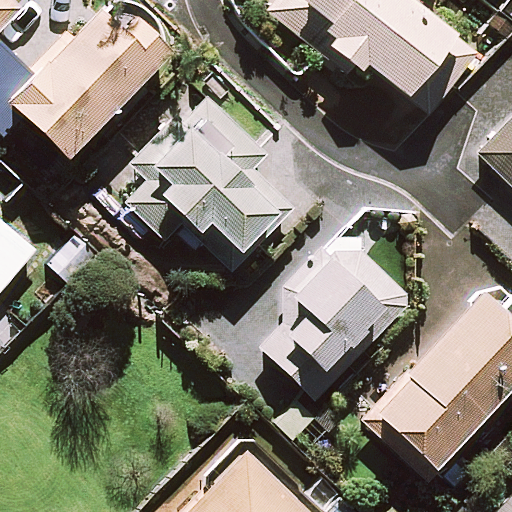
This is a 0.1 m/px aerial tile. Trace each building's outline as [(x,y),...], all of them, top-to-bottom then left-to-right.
[(0,0),(0,25),(18,8),(9,0),(0,0)] [(319,29),(325,34),(319,42),(353,68),(359,60),(426,110),(472,50),(407,0),(270,0),(263,10),(308,44),(319,29)] [(152,60),(97,5),(5,96),(60,151),(152,60)] [(262,153),(195,90),(127,162),(143,178),(121,201),(161,239),(177,221),(230,271),(289,209),(247,169),(262,153)] [(511,116),(476,154),(511,188),(511,116)] [(0,355),(29,321),(0,295),(0,284),(31,249),(0,221),(0,355)] [(407,298),(339,234),(285,290),(300,304),(259,347),(312,398),(407,298)] [(511,374),(511,317),(475,284),(365,405),(431,464),(511,374)] [(307,511),(238,444),(172,511),(307,511)] [(511,511),(511,488),(488,511),(511,511)]
